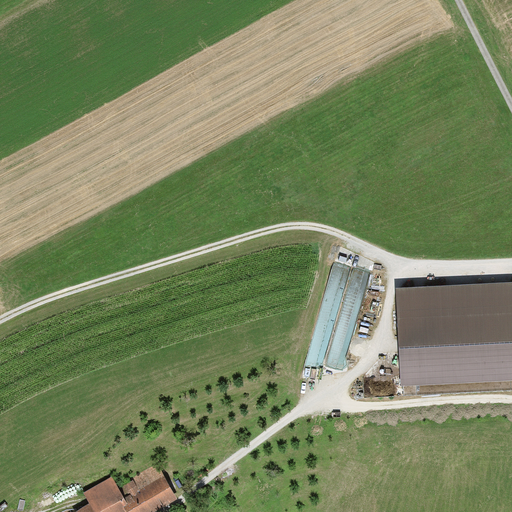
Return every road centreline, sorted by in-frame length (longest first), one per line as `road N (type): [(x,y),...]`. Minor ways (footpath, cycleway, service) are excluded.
road 1 (track): [(165,511),(208,473),(375,361),(390,283),(406,263),(511,262)]
road 2 (track): [(0,319),(267,229),(322,228),(406,263)]
road 3 (track): [(457,0),(511,108)]
